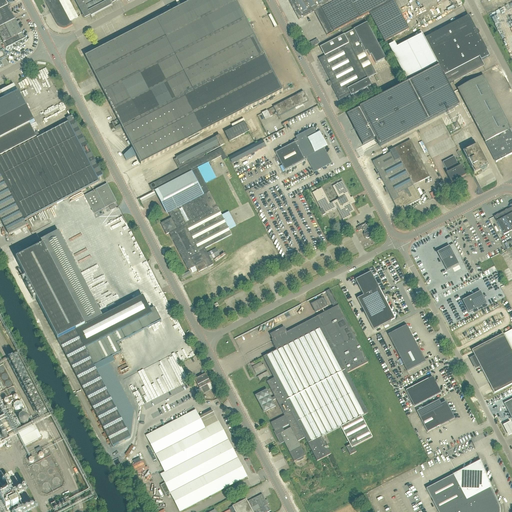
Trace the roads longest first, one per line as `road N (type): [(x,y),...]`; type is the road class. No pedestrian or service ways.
road 1 (tertiary): [(203,343),(52,49)]
road 2 (tertiary): [(399,238),(270,0)]
road 3 (unclassified): [(511,459),(399,238)]
road 4 (unclassified): [(203,343),(399,238)]
road 5 (tertiary): [(291,511),(203,343)]
road 6 (unknown): [(69,511),(77,501),(72,484),(0,345)]
road 7 (tertiary): [(399,238),(511,188)]
